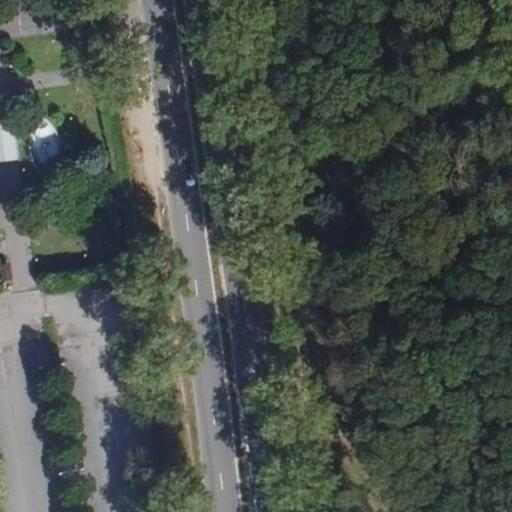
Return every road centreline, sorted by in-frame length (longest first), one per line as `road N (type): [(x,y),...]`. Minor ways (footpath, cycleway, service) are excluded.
road 1 (track): [(260,0),(303,298),(409,511)]
road 2 (primary): [(268,511),(199,0)]
road 3 (primary): [(149,0),(216,511)]
